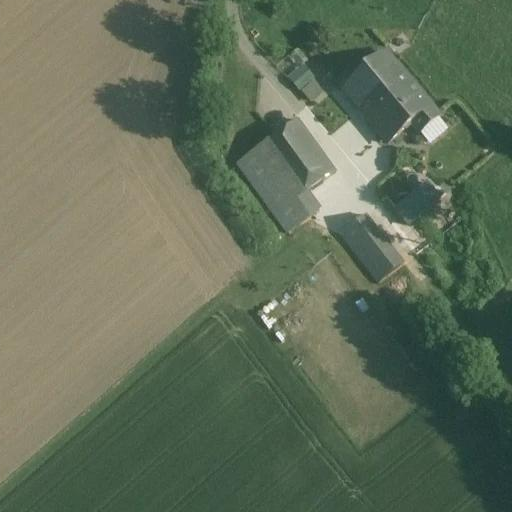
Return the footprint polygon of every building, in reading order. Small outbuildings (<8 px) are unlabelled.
[(440,119),(387,56),(343,93),(387,146),(412,127),(420,136),(440,119)] [(310,104),(324,92),(302,66),(288,78),(310,104)] [(335,176),(299,125),(300,124),(299,123),(259,152),(296,204),(307,196),(335,176)] [(296,204),(259,152),(239,167),(289,237),(320,214),(307,196),(296,204)] [(425,180),(392,210),(409,228),(441,198),(425,180)] [(365,219),(341,237),(349,248),(373,229),(365,219)] [(403,268),(373,229),(349,248),(378,287),(403,268)]
